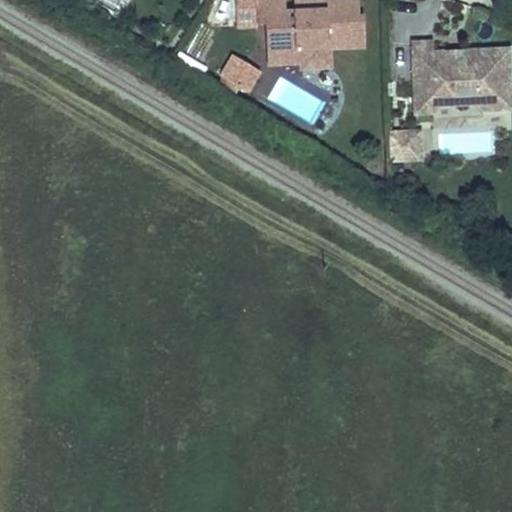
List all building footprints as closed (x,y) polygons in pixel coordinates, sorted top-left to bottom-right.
[(365,46),(364,18),(359,18),(357,0),(325,0),(326,11),(315,11),(315,16),(307,16),(307,12),(286,13),(284,0),(235,0),(237,25),(266,24),(267,49),(302,47),(302,62),(302,68),(329,67),(328,48),(365,46)] [(464,56),(450,57),(445,52),(432,53),(431,43),(413,44),(416,113),(433,112),(438,107),(438,100),(477,99),(478,105),(483,110),(511,109),(509,50),(464,51),(464,56)] [(268,64),(302,62),(302,47),(267,49),(268,64)] [(236,86),(248,64),(233,56),(221,77),(236,86)] [(264,73),(248,64),(236,86),(251,95),(264,73)] [(390,158),(405,157),(404,135),(389,136),(390,158)] [(416,135),(404,135),(405,157),(417,156),(416,135)]
